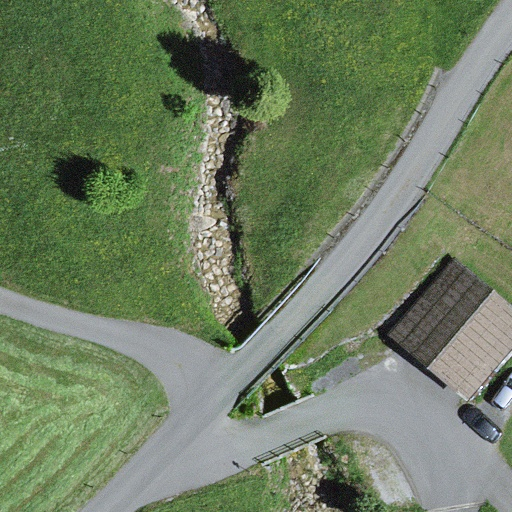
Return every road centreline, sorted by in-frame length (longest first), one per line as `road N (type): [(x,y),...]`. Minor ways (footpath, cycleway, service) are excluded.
road 1 (tertiary): [(511,23),(381,216),(110,511)]
road 2 (track): [(124,498),(345,410),(381,408),(422,424),(473,463)]
road 3 (track): [(0,300),(222,391)]
